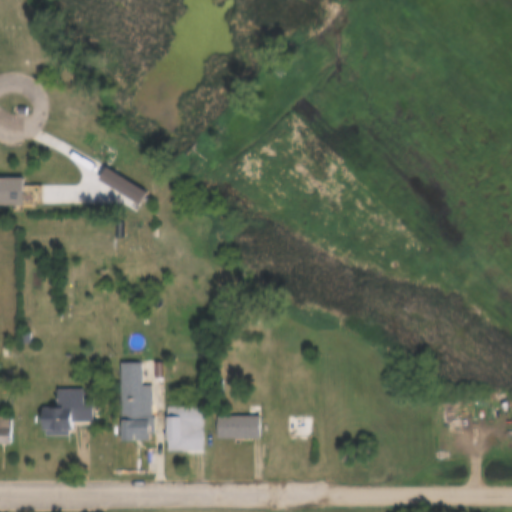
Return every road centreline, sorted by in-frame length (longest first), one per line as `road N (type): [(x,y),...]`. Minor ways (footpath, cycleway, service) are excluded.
road 1 (tertiary): [(511,489),(234,488)]
road 2 (tertiary): [(234,488),(0,488)]
